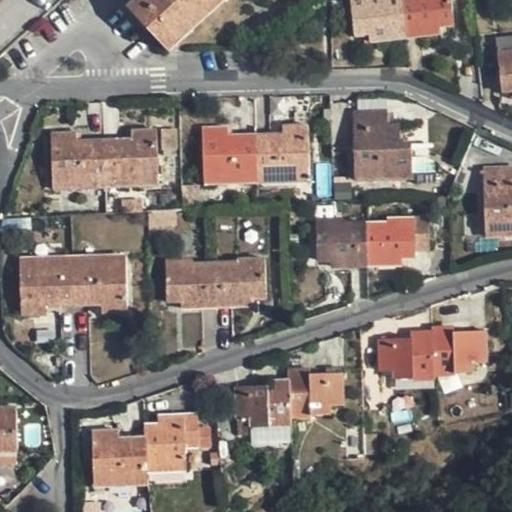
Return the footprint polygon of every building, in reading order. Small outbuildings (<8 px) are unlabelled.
[(227,0),(136,0),(129,6),(170,51),(227,0)] [(351,0),(354,30),(368,29),(369,36),(370,43),(442,35),(442,29),(441,20),(454,19),(451,0),(351,0)] [(455,27),(454,19),(441,20),(442,29),(455,27)] [(356,38),(369,36),(368,29),(354,30),(356,38)] [(511,34),(495,37),(497,53),(511,50),(511,34)] [(511,50),(497,53),(500,84),(511,82),(511,50)] [(501,92),(511,90),(511,82),(500,84),(501,92)] [(386,115),(353,116),(356,181),(413,178),(411,147),(401,147),(400,128),(387,128),(386,115)] [(229,129),(204,129),(206,185),(311,182),(309,127),(284,127),(284,135),(229,137),(229,129)] [(77,134),(53,135),(54,190),(159,186),(157,131),(133,132),(132,140),(78,142),(77,134)] [(511,171),(484,172),(487,237),(511,235),(511,171)] [(417,260),(417,253),(416,218),(389,219),(389,224),(344,225),(343,221),(318,221),(319,260),(332,261),(332,269),(402,266),(402,262),(417,260)] [(430,218),(416,218),(417,253),(431,253),(430,218)] [(127,259),(20,262),(22,316),(48,315),(48,307),(101,306),(101,314),(129,313),(127,259)] [(192,262),(166,263),(167,303),(181,302),(181,309),(253,307),(253,300),(268,299),(266,260),(239,260),(239,264),(194,266),(192,262)] [(411,340),(380,340),(380,371),(393,371),(394,379),(414,378),(415,381),(435,380),(435,375),(454,375),(456,374),(474,373),(473,364),(485,364),(485,334),(454,334),(454,330),(434,329),(433,335),(411,335),(411,340)] [(253,429),(290,427),(290,419),(312,418),(312,415),(331,414),(331,406),(344,406),(343,376),(310,376),(310,371),(288,371),(289,382),(270,382),(270,387),(239,388),(238,419),(253,419),(253,429)] [(0,454),(18,454),(17,409),(0,409),(0,454)] [(119,431),(93,433),(95,488),(149,486),(149,473),(186,471),(186,449),(200,449),(212,449),(212,431),(200,432),(199,417),(159,418),(159,426),(146,426),(146,439),(120,440),(119,431)] [(290,441),(290,427),(253,429),(254,442),(290,441)]
